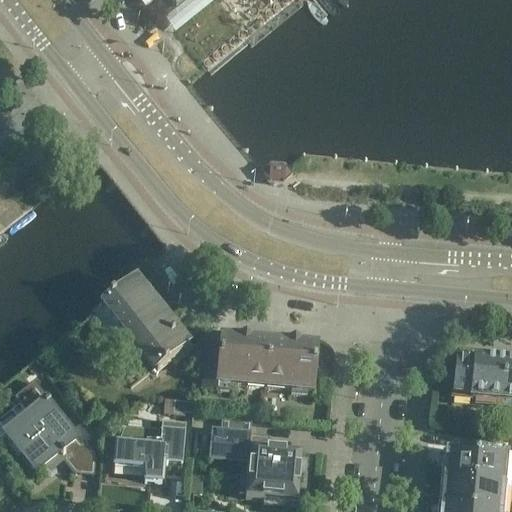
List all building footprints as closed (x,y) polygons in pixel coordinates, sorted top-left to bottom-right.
[(156,0),(158,2),(160,0),(165,0),(175,11),(189,0),(156,0)] [(292,180),(289,178),(284,171),(270,170),(261,178),(269,187),(283,188),(292,180)] [(187,351),(160,318),(132,283),(101,308),(156,376),(187,351)] [(265,391),(267,365),(266,365),(268,344),(222,340),(219,370),(203,369),(201,392),(233,395),(234,388),(265,391)] [(312,395),(314,369),(316,348),(268,344),(266,365),(267,365),(265,391),(291,393),(290,398),(307,399),(307,395),(312,395)] [(502,411),(506,365),(473,362),(473,366),(455,364),(452,397),(470,398),(469,408),(502,411)] [(511,365),(506,365),(502,411),(511,411),(511,365)] [(74,444),(46,409),(50,406),(48,403),(44,406),(35,395),(19,407),(29,419),(5,438),(36,476),(46,468),(47,469),(55,462),(54,461),(59,457),(75,476),(92,478),(94,458),(85,446),(80,450),(75,444),(75,443),(74,444)] [(273,425),(274,414),(263,413),(262,424),(273,425)] [(269,448),(270,438),(211,433),(209,461),(248,464),(245,496),(298,501),(303,451),(269,448)] [(182,470),(185,437),(160,435),(159,447),(146,446),(146,451),(116,448),(114,470),(144,472),(144,482),(145,485),(161,487),(162,469),(182,470)] [(508,493),(511,466),(511,463),(507,461),(504,459),(499,457),(495,456),(490,455),(487,454),(482,454),(482,455),(477,455),(477,463),(447,460),(446,469),(442,468),(440,488),(444,489),(444,488),(508,494),(508,493)] [(509,511),(511,493),(508,493),(508,494),(444,488),(444,489),(441,511),(509,511)]
